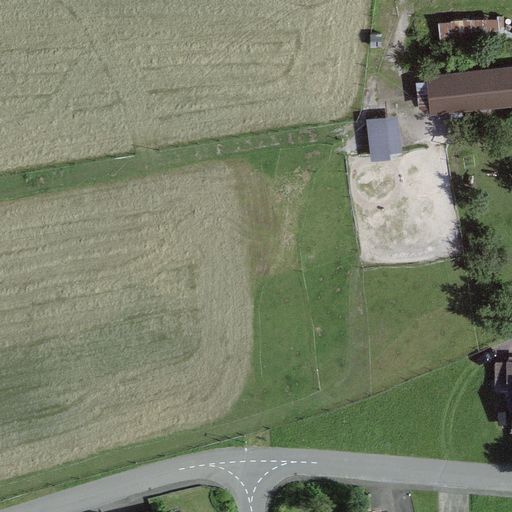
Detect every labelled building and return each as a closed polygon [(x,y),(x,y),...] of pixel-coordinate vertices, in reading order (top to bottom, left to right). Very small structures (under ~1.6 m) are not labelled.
[(442,15),(443,41),(502,38),(501,12),(442,15)] [(511,61),(425,73),(426,79),(415,80),(419,108),(429,107),(430,114),(511,103),(511,61)] [(397,112),(365,116),(367,127),(371,153),(372,160),(403,155),(402,149),(397,112)] [(511,354),(508,355),(508,358),(505,358),(505,360),(494,360),(494,390),(511,389),(511,354)] [(388,511),(387,503),(346,511),(388,511)]
